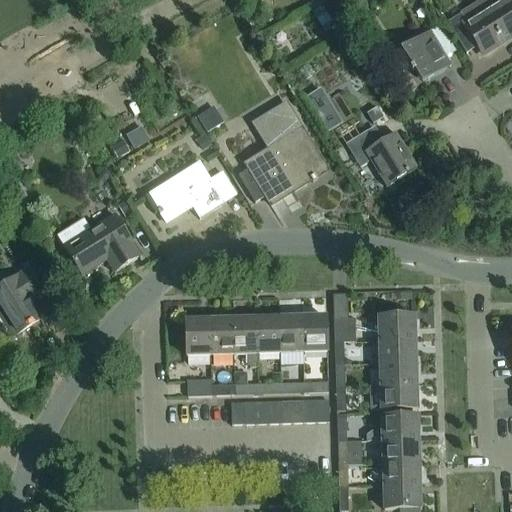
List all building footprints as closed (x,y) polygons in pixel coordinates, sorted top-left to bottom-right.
[(342,0),(353,16),(367,7),(361,0),(342,0)] [(511,0),(482,0),(459,15),(445,23),(466,55),(479,47),(485,56),(503,44),(502,42),(511,35),(511,0)] [(450,68),(439,51),(430,36),(385,62),(404,94),(413,88),(414,90),(427,82),(425,78),(437,70),(446,64),(449,68),(450,68)] [(351,50),(344,40),(330,50),(337,60),(351,50)] [(319,91),(306,99),(316,115),(328,107),(319,91)] [(326,173),(284,104),(250,125),(266,151),(242,166),(246,173),(237,178),(254,205),(265,199),(270,207),(311,182),(312,184),(316,182),(315,180),(326,173)] [(222,125),(214,112),(198,122),(206,135),(222,125)] [(361,122),(339,136),(345,146),(359,169),(369,163),(385,189),(416,170),(395,135),(376,147),(361,122)] [(203,137),(195,142),(202,153),(210,147),(203,137)] [(224,205),(214,188),(198,164),(147,197),(166,225),(191,209),(199,221),(224,205)] [(110,179),(109,175),(105,173),(101,174),(98,178),(100,182),(103,184),(108,183),(110,179)] [(140,258),(129,241),(113,217),(90,232),(83,221),(56,239),(81,278),(106,262),(114,274),(140,258)] [(43,293),(33,276),(29,270),(0,288),(0,318),(13,338),(40,321),(29,303),(43,293)] [(301,320),(302,356),(326,355),(325,319),(301,320)] [(378,344),(415,343),(415,319),(378,320),(378,344)] [(279,356),(302,356),(301,320),(278,321),(279,356)] [(255,357),(256,357),(255,321),(231,322),(232,357),(245,357),(245,366),(250,369),(255,369),(255,357)] [(256,357),(279,356),(278,321),(255,321),(256,357)] [(333,345),(342,345),(355,345),(354,321),(333,321),(333,345)] [(210,358),(232,357),(231,322),(208,323),(210,358)] [(186,359),(210,358),(208,323),(185,323),(186,359)] [(379,368),(416,367),(415,343),(378,344),(379,368)] [(334,369),(343,369),(342,345),(333,345),(334,369)] [(380,390),(417,388),(416,367),(379,368),(380,390)] [(335,391),(343,391),(343,369),(334,369),(335,391)] [(257,397),(256,387),(246,388),(245,375),(233,375),(234,388),(233,388),(233,398),(257,397)] [(211,399),(210,388),(210,383),(186,383),(187,399),(211,399)] [(303,386),(303,396),(327,395),(327,385),(303,386)] [(280,397),(303,396),(303,386),(279,387),(280,397)] [(257,397),(280,397),(279,387),(256,387),(257,397)] [(211,399),(233,398),(233,388),(210,388),(211,399)] [(380,390),(369,390),(370,412),(380,412),(397,412),(417,411),(417,388),(380,390)] [(336,417),(340,417),(340,414),(344,414),(344,395),(343,391),(335,391),(335,414),(336,417)] [(304,426),(316,426),(315,403),(303,404),(304,426)] [(315,403),(316,426),(328,425),(328,403),(315,403)] [(268,427),(280,427),(279,404),(267,405),(268,427)] [(280,427),(291,426),(291,404),(279,404),(280,427)] [(291,426),(304,426),(303,404),(291,404),(291,426)] [(244,428),(256,427),(255,405),(243,406),(244,428)] [(256,427),(268,427),(267,405),(255,405),(256,427)] [(232,428),(244,428),(243,406),(231,406),(232,428)] [(337,445),(360,444),(345,444),(345,425),(349,422),(348,416),(340,417),(336,417),(336,422),(337,445)] [(381,444),(418,442),(418,419),(380,420),(381,433),(370,434),(365,437),(365,444),(381,443),(381,444)] [(382,467),(419,466),(418,442),(381,444),(382,467)] [(338,468),(358,468),(358,467),(360,466),(360,444),(337,445),(338,468)] [(383,489),(420,488),(419,466),(382,467),(383,489)] [(338,491),(347,490),(347,485),(358,485),(358,468),(338,468),(338,485),(338,491)] [(420,511),(420,488),(383,489),(383,511),(390,511),(398,511),(420,511)] [(347,511),(347,490),(338,491),(338,511),(347,511)]
